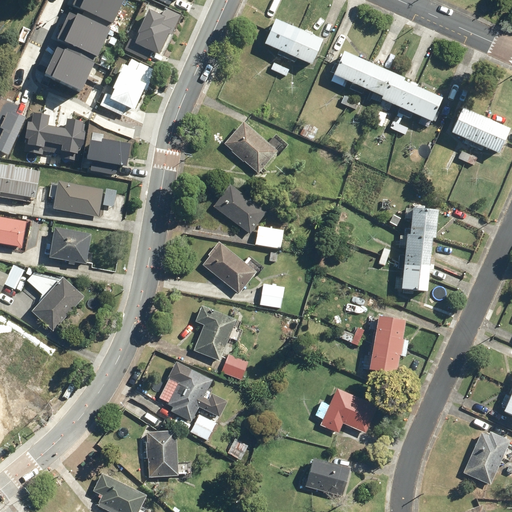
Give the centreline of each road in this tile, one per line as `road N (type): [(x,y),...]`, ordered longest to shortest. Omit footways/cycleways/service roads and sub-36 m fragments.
road 1 (residential): [(18,473),(80,416),(117,359),(149,262),(170,136)]
road 2 (residential): [(400,511),(416,435),(511,219)]
road 3 (residential): [(56,0),(25,66),(26,82),(105,124),(170,136)]
road 4 (residential): [(170,136),(226,0)]
road 5 (residential): [(511,50),(397,0)]
